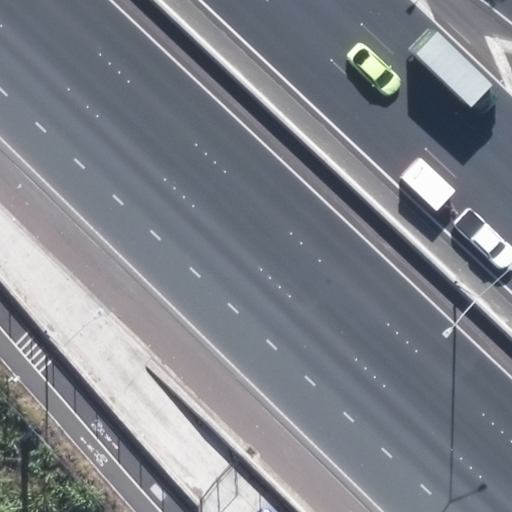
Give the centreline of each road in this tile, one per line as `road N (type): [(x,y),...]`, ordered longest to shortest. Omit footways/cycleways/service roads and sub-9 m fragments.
road 1 (motorway): [(393,371),(0,0)]
road 2 (motorway): [(337,0),(511,165)]
road 3 (motorway): [(499,511),(393,371)]
road 4 (motorway): [(511,487),(393,371)]
